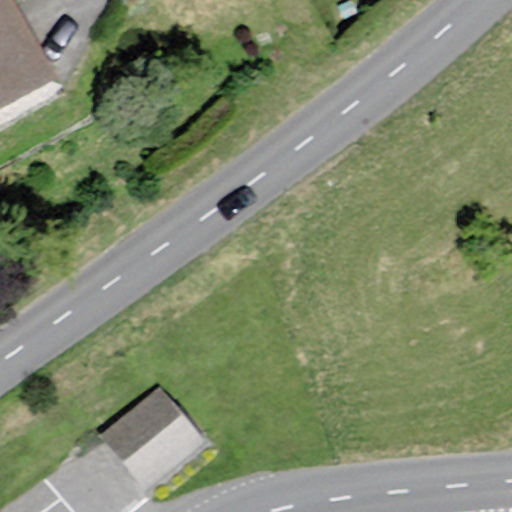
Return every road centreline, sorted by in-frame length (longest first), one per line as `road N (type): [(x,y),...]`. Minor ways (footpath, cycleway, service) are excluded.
road 1 (secondary): [(0,362),(286,157),(471,0)]
road 2 (secondary): [(511,481),(322,499),(268,511)]
